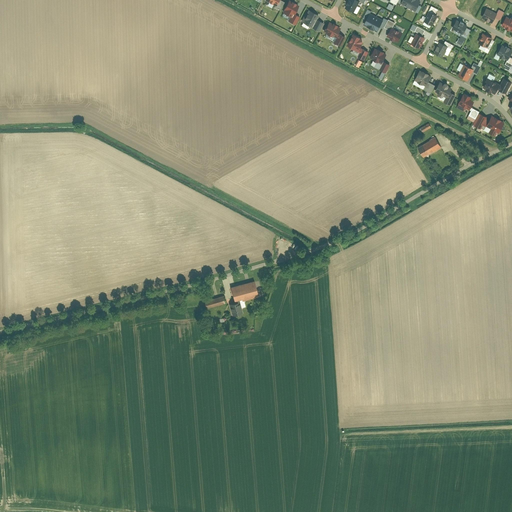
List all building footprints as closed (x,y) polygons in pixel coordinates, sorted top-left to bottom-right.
[(360,2),(356,0),(349,0),(345,9),(354,14),(360,2)] [(421,2),(416,0),(403,0),(401,4),(416,12),(421,2)] [(299,7),(289,1),(284,10),(294,15),(299,7)] [(294,15),(284,10),(283,13),(292,19),(294,15)] [(318,15),(308,10),(302,22),(312,27),(318,15)] [(497,15),(487,10),(483,19),(494,24),(497,15)] [(438,17),(430,13),(424,24),(433,28),(438,17)] [(383,21),(370,14),(364,24),(377,31),(383,21)] [(511,19),(506,16),(501,26),(511,31),(511,19)] [(313,29),(319,32),(323,23),(317,20),(313,29)] [(468,28),(456,21),(451,30),(463,37),(468,28)] [(341,29),(330,23),(324,32),(335,38),(341,29)] [(411,24),(409,30),(422,34),(424,29),(411,24)] [(403,33),(391,28),(387,37),(398,43),(403,33)] [(365,39),(354,34),(348,47),(359,52),(365,39)] [(493,39),(484,34),(478,46),(487,51),(493,39)] [(425,39),(417,35),(412,46),(420,50),(425,39)] [(455,45),(461,47),(463,39),(458,37),(455,45)] [(448,48),(440,44),(434,55),(443,59),(448,48)] [(511,51),(511,50),(501,45),(497,54),(508,60),(511,51)] [(387,54),(375,48),(370,58),(382,64),(387,54)] [(364,60),(367,51),(362,49),(359,58),(364,60)] [(386,73),(389,64),(384,62),(380,71),(386,73)] [(475,71),(465,66),(459,79),(469,83),(475,71)] [(431,80),(419,73),(413,82),(426,89),(431,80)] [(507,80),(505,79),(500,91),(506,94),(511,81),(511,77),(509,76),(507,80)] [(499,86),(485,79),(480,89),(494,96),(499,86)] [(452,91),(439,85),(435,94),(448,100),(452,91)] [(474,103),(461,97),(457,106),(469,112),(474,103)] [(466,119),(473,122),(479,111),(471,108),(466,119)] [(504,123),(491,116),(486,127),(498,133),(504,123)] [(429,123),(419,127),(421,132),(431,127),(429,123)] [(437,138),(418,149),(424,159),(443,148),(437,138)] [(255,281),(230,286),(233,302),(259,297),(255,281)] [(226,304),(224,297),(207,302),(209,309),(226,304)] [(240,302),(230,305),(233,317),(243,315),(240,302)]
